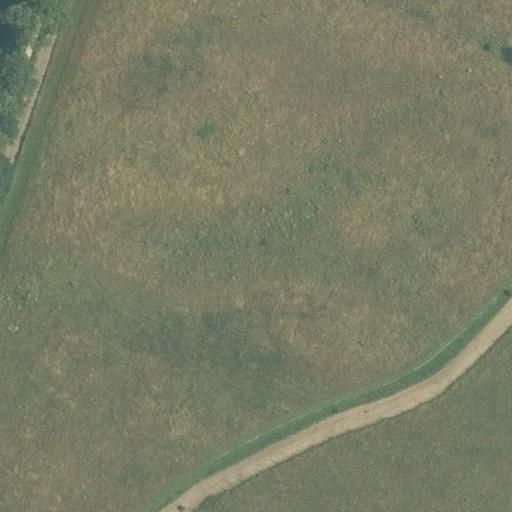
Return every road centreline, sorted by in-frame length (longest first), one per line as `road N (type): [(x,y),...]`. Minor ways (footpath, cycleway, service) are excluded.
road 1 (track): [(140,511),(203,461),(412,364),(511,272)]
road 2 (track): [(63,0),(0,181)]
